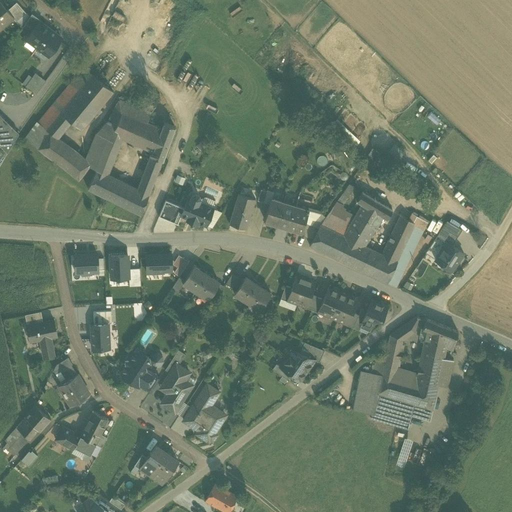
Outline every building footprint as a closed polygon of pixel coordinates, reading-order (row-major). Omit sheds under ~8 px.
[(113,0),(102,23),(109,26),(122,0),(113,0)] [(0,2),(0,30),(13,19),(14,18),(8,11),(0,2)] [(14,18),(13,19),(16,22),(26,13),(16,3),(8,11),(14,18)] [(38,21),(25,38),(36,47),(49,29),(38,21)] [(61,38),(49,29),(36,47),(48,55),(61,38)] [(67,119),(82,130),(113,93),(87,71),(79,81),(75,79),(38,124),(46,130),(50,125),(54,120),(62,126),(67,119)] [(26,86),(35,93),(44,80),(34,73),(26,86)] [(152,152),(162,130),(147,122),(159,96),(133,86),(125,103),(119,100),(109,119),(96,134),(122,144),(123,141),(152,152)] [(0,115),(0,145),(1,146),(7,152),(18,132),(0,115)] [(352,146),(358,140),(335,118),(329,125),(352,146)] [(46,130),(38,124),(25,140),(79,181),(89,168),(92,164),(86,160),(58,139),(46,130)] [(151,156),(163,161),(175,128),(164,124),(162,130),(152,152),(151,156)] [(62,134),(50,125),(46,130),(58,139),(62,134)] [(122,144),(96,134),(86,160),(92,164),(89,168),(98,171),(98,170),(109,175),(122,144)] [(197,146),(202,152),(209,145),(204,139),(197,146)] [(150,195),(163,161),(151,156),(149,156),(137,189),(150,195)] [(142,216),(150,195),(137,189),(109,175),(98,170),(98,171),(88,190),(142,216)] [(181,184),(183,177),(174,175),(173,182),(181,184)] [(375,228),(355,215),(340,208),(354,188),(349,184),(320,224),(364,246),(375,228)] [(271,198),(272,198),(273,192),(267,190),(266,191),(261,190),(258,201),(269,204),(271,198)] [(355,215),(375,228),(383,216),(388,218),(393,210),(363,192),(357,201),(361,204),(355,215)] [(182,208),(180,215),(205,225),(212,207),(198,202),(200,199),(198,195),(195,194),(191,195),(190,198),(187,197),(182,208)] [(230,224),(246,230),(256,199),(239,194),(230,224)] [(272,198),(271,198),(269,204),(264,219),(273,222),(272,224),(276,225),(277,224),(283,202),(272,198)] [(158,217),(167,221),(174,205),(165,201),(158,217)] [(296,206),(283,202),(277,224),(285,226),(285,228),(288,229),(289,228),(296,206)] [(182,208),(174,205),(167,221),(176,225),(180,215),(182,208)] [(308,210),(296,206),(289,228),(297,230),(297,231),(300,233),(301,233),(308,211),(308,210)] [(315,213),(308,211),(301,233),(300,233),(300,234),(306,237),(312,225),(315,213)] [(422,229),(400,215),(381,255),(372,275),(396,287),(422,229)] [(447,241),(451,245),(461,229),(446,220),(436,236),(446,242),(447,241)] [(372,275),(381,255),(364,246),(320,224),(318,228),(312,239),(309,245),(372,275)] [(318,228),(312,225),(306,237),(312,239),(318,228)] [(445,267),(451,270),(463,252),(451,245),(447,241),(446,242),(435,260),(440,263),(440,265),(440,267),(442,268),(444,268),(445,267)] [(171,254),(146,254),(146,273),(171,273),(171,254)] [(73,255),(74,273),(98,272),(97,255),(73,255)] [(109,257),(110,279),(129,278),(128,256),(109,257)] [(171,270),(175,273),(181,263),(177,260),(171,270)] [(185,265),(181,263),(175,273),(179,275),(185,265)] [(205,275),(193,267),(185,278),(183,282),(195,290),(205,275)] [(243,280),(232,274),(226,283),(237,290),(243,280)] [(291,287),(286,299),(296,303),(306,276),(300,274),(299,276),(295,275),(291,287)] [(180,275),(171,288),(177,292),(183,282),(185,278),(180,275)] [(218,283),(205,275),(195,290),(208,298),(211,294),(218,283)] [(312,279),(306,276),(296,303),(306,306),(310,294),(315,282),(311,280),(312,279)] [(237,290),(234,294),(246,302),(257,285),(245,277),(237,290)] [(218,283),(211,294),(216,297),(223,287),(218,283)] [(257,285),(246,302),(259,310),(270,293),(257,285)] [(286,299),(291,287),(284,285),(280,298),(286,300),(286,299)] [(331,289),(328,287),(322,299),(317,311),(318,311),(327,315),(337,291),(338,289),(332,287),(331,289)] [(348,296),(337,291),(327,315),(337,319),(348,296)] [(316,296),(310,294),(306,306),(305,307),(311,309),(316,296)] [(348,296),(337,319),(346,324),(347,324),(352,312),(357,300),(353,298),(354,296),(348,294),(348,296)] [(322,299),(316,296),(311,309),(317,312),(318,311),(317,311),(322,299)] [(366,310),(361,322),(362,323),(371,327),(374,319),(378,318),(381,319),(387,306),(371,299),(366,310)] [(358,315),(353,325),(360,327),(362,323),(361,322),(366,310),(361,308),(358,315)] [(41,311),(24,314),(27,325),(41,322),(39,312),(41,312),(41,311)] [(352,312),(347,324),(346,324),(346,325),(352,327),(353,325),(358,315),(352,312)] [(445,353),(422,348),(417,372),(396,367),(397,365),(399,366),(403,344),(401,344),(402,340),(414,332),(418,316),(417,316),(390,334),(383,363),(381,374),(381,375),(377,393),(432,409),(438,385),(447,387),(453,360),(444,358),(445,353)] [(457,331),(426,318),(422,328),(426,330),(422,348),(445,353),(446,348),(452,350),(457,331)] [(27,325),(26,325),(29,341),(40,339),(43,357),(54,355),(50,337),(57,336),(53,319),(41,322),(27,325)] [(108,326),(90,326),(91,351),(109,351),(108,326)] [(311,345),(304,342),(301,347),(309,350),(311,345)] [(324,350),(311,345),(309,350),(308,350),(321,355),(324,350)] [(186,353),(178,348),(174,355),(181,360),(186,353)] [(306,356),(292,350),(286,358),(305,372),(314,359),(306,356)] [(321,355),(308,350),(306,356),(314,359),(319,361),(321,355)] [(144,354),(141,354),(140,356),(134,353),(132,353),(128,359),(124,360),(125,365),(120,372),(121,375),(132,382),(137,386),(138,384),(139,384),(145,387),(154,373),(152,372),(152,370),(154,366),(160,365),(163,360),(162,355),(157,352),(151,353),(148,357),(144,354)] [(174,355),(166,367),(171,371),(177,362),(178,364),(181,360),(174,355)] [(72,363),(68,356),(56,364),(60,370),(62,369),(71,364),(72,363)] [(305,372),(286,358),(280,367),(299,380),(305,372)] [(178,364),(177,362),(171,371),(164,382),(171,387),(162,401),(175,410),(190,386),(183,382),(190,371),(178,364)] [(383,363),(375,362),(373,372),(381,374),(383,363)] [(61,383),(68,379),(62,369),(60,370),(56,364),(53,370),(57,376),(56,377),(58,380),(59,379),(61,383)] [(71,364),(62,369),(68,379),(76,374),(71,364)] [(381,375),(360,371),(352,410),(371,414),(377,393),(381,375)] [(154,373),(145,387),(139,384),(138,384),(150,392),(160,377),(154,373)] [(70,404),(89,393),(77,374),(76,374),(68,379),(61,383),(58,385),(70,404)] [(184,418),(183,420),(198,430),(196,433),(208,441),(210,438),(212,440),(216,434),(214,432),(223,417),(206,406),(211,398),(213,400),(219,391),(207,383),(191,407),(184,418)] [(377,393),(371,414),(370,418),(407,429),(411,415),(430,421),(432,409),(377,393)] [(186,404),(179,414),(184,418),(191,407),(186,404)] [(35,405),(16,427),(29,438),(30,439),(37,430),(40,432),(51,419),(35,405)] [(108,419),(92,411),(81,432),(77,430),(75,430),(74,432),(74,433),(67,446),(73,449),(75,445),(90,453),(108,419)] [(74,432),(62,426),(55,439),(67,446),(74,433),(74,432)] [(16,427),(4,440),(6,443),(3,447),(13,456),(29,438),(16,427)] [(147,457),(141,464),(142,465),(153,472),(166,453),(155,445),(147,457)] [(28,451),(21,460),(29,466),(38,456),(32,451),(30,453),(28,451)] [(142,453),(134,465),(139,469),(142,465),(141,464),(147,457),(142,453)] [(166,453),(153,472),(164,480),(169,473),(172,473),(174,469),(174,467),(178,461),(166,453)] [(228,511),(237,496),(214,483),(205,501),(224,511),(228,511)] [(124,504),(112,496),(109,501),(120,509),(124,504)] [(114,511),(100,502),(99,504),(90,498),(82,502),(87,511),(114,511)]
